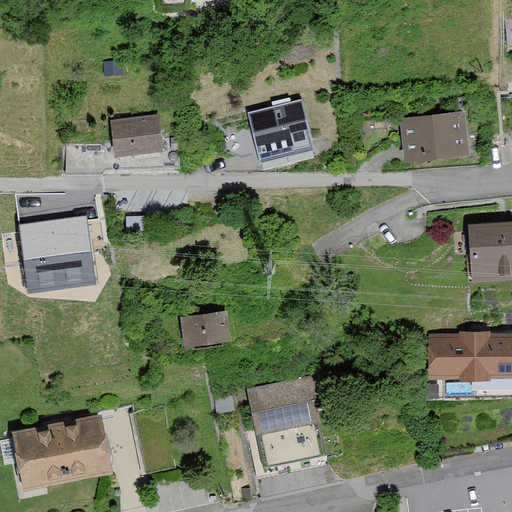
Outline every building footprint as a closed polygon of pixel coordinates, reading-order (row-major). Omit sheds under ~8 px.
[(309,100),(249,117),(264,171),(324,154),(309,100)] [(157,116),(112,121),(116,156),(161,151),(157,116)] [(477,121),(405,126),(408,170),(480,165),(477,121)] [(42,203),(44,219),(95,212),(93,195),(42,203)] [(86,217),(21,225),(28,289),(94,282),(86,217)] [(511,222),(470,224),(472,283),(511,281),(511,222)] [(186,348),(229,341),(225,314),(182,320),(186,348)] [(511,334),(431,333),(430,388),(511,389),(511,334)] [(314,381),(250,390),(256,436),(320,427),(314,381)] [(105,414),(7,437),(21,499),(120,476),(105,414)]
